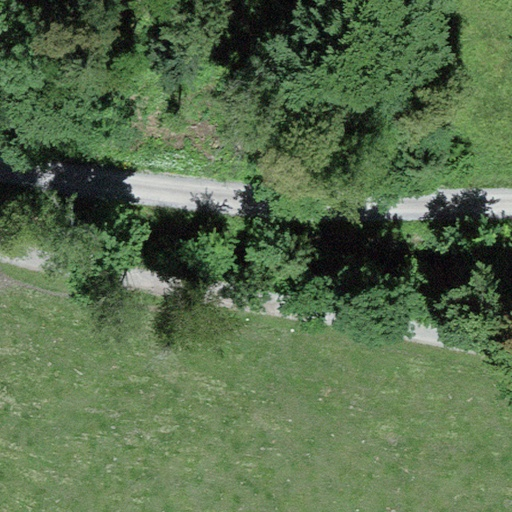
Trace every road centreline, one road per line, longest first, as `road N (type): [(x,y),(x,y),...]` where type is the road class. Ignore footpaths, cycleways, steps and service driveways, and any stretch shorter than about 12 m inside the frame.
road 1 (track): [(511,350),(159,285),(0,232)]
road 2 (track): [(0,167),(197,200),(511,205)]
